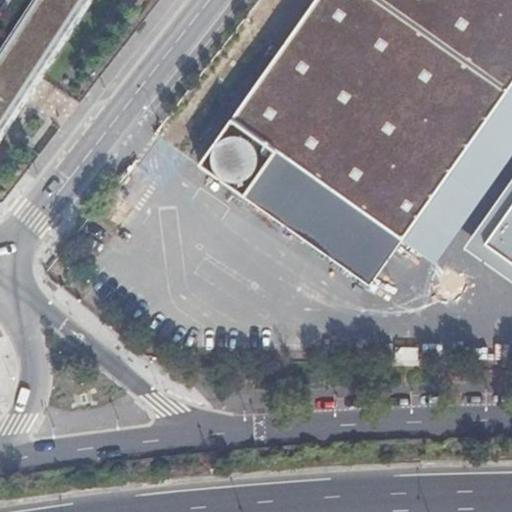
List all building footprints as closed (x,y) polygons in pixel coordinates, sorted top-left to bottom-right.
[(0,0),(0,130),(84,0),(7,0),(0,12),(0,0)] [(511,83),(511,0),(310,0),(216,133),(391,257),(511,83)] [(511,83),(391,257),(405,267),(511,115),(511,83)] [(511,155),(425,281),(442,292),(511,191),(511,155)] [(496,331),(511,342),(511,191),(442,292),(496,331)] [(166,329),(182,306),(165,294),(148,316),(166,329)] [(288,347),(290,321),(258,320),(257,345),(288,347)]
